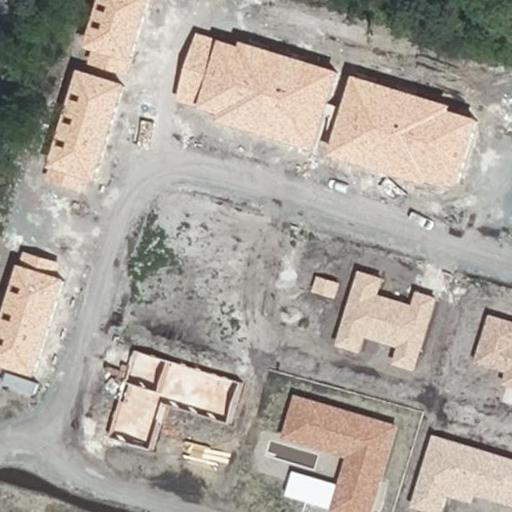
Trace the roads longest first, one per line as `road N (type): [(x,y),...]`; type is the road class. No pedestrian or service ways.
road 1 (residential): [(50,430),(123,198),(152,169),(197,170),(511,266)]
road 2 (residential): [(198,511),(74,475)]
